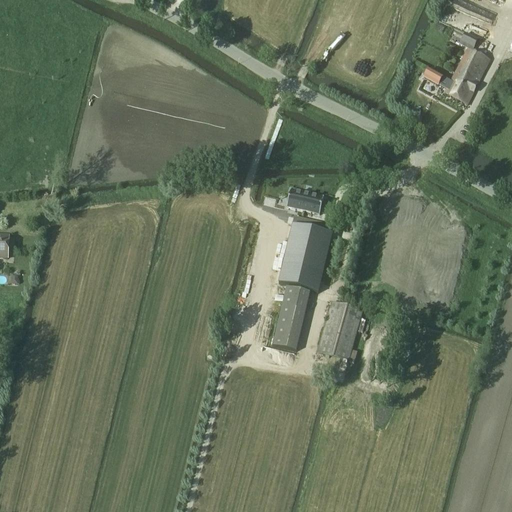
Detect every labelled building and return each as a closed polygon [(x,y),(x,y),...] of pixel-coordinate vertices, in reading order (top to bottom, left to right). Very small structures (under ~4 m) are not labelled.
[(465,34),(461,42),(474,49),(478,41),(465,34)] [(466,51),(451,81),(444,94),(466,107),(490,61),(465,47),(464,49),(466,51)] [(437,87),(442,77),(430,71),(425,81),(437,87)] [(290,191),(286,209),(319,216),(323,198),(290,191)] [(305,221),(303,228),(317,231),(319,225),(305,221)] [(292,227),(278,285),(318,295),(332,236),(292,227)] [(0,258),(7,259),(9,238),(0,237),(0,258)] [(286,289),(272,347),(295,353),(309,294),(286,289)] [(348,364),(362,312),(331,304),(317,355),(348,364)]
